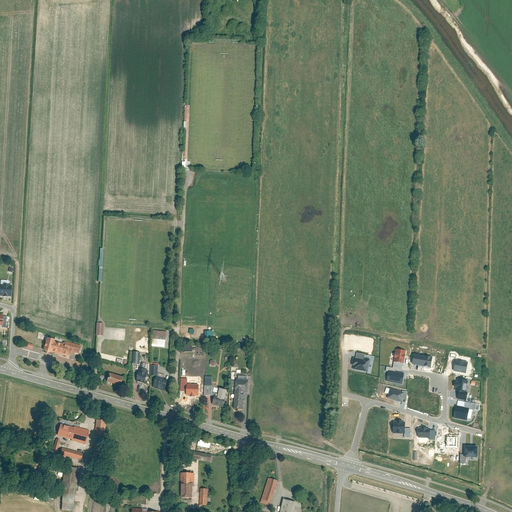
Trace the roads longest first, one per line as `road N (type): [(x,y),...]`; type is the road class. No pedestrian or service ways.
road 1 (secondary): [(9,372),(346,467)]
road 2 (secondary): [(346,467),(487,511)]
